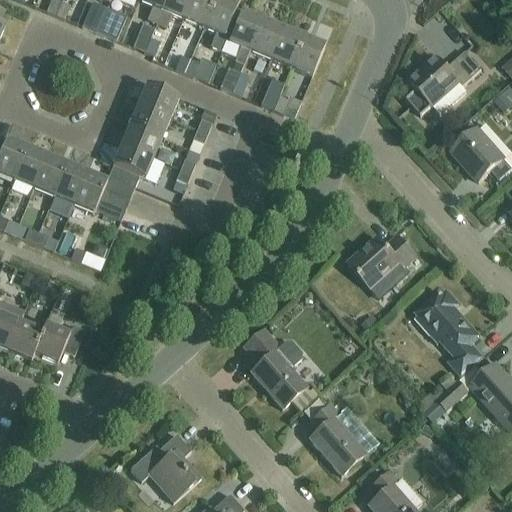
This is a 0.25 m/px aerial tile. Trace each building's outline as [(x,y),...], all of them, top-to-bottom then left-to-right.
[(157,26),(168,0),(143,0),(141,5),(153,10),(148,22),(157,26)] [(168,0),(157,26),(166,30),(171,18),(184,23),(193,0),(168,0)] [(215,0),(193,0),(184,23),(204,31),(217,0),(215,0)] [(238,9),(217,0),(204,31),(216,36),(209,51),(220,55),(227,41),(225,40),(238,9)] [(56,20),(62,7),(52,3),(47,16),(56,20)] [(92,5),(82,30),(89,33),(97,37),(103,24),(104,21),(108,12),(92,5)] [(70,10),(62,7),(56,20),(65,24),(70,10)] [(108,12),(104,21),(103,24),(97,37),(116,45),(127,20),(108,12)] [(232,97),(237,84),(240,77),(250,55),(263,24),(242,15),(229,46),(239,51),(231,71),(229,71),(220,92),(232,97)] [(284,33),(263,24),(250,55),(271,64),(284,33)] [(144,56),(150,43),(155,32),(142,26),(132,51),(144,56)] [(284,33),(271,64),(291,72),(304,42),(284,33)] [(304,42),(291,72),(311,81),(324,50),(304,42)] [(150,43),(144,56),(154,60),(159,47),(150,43)] [(420,120),(432,110),(440,119),(467,96),(462,90),(481,73),(465,56),(446,72),(437,62),(411,86),(418,93),(405,104),(420,120)] [(184,78),(190,65),(180,61),(175,74),(184,78)] [(198,68),(190,65),(184,78),(208,87),(217,67),(201,61),(198,68)] [(237,84),(232,97),(241,101),(249,81),(240,77),(237,84)] [(274,114),(279,101),(285,88),(271,83),(261,109),(274,114)] [(138,108),(168,121),(177,101),(146,88),(138,108)] [(495,106),(505,117),(511,110),(511,93),(511,92),(495,106)] [(288,105),(279,101),(274,114),(293,123),(301,105),(290,100),(288,105)] [(168,121),(138,108),(130,128),(160,141),(168,121)] [(494,127),(495,112),(483,111),(482,126),(494,127)] [(205,114),(201,123),(211,128),(215,118),(205,114)] [(196,133),(207,138),(210,129),(200,124),(196,133)] [(511,157),(484,127),(478,133),(452,156),(479,186),(491,175),(497,183),(511,171),(511,169),(511,157)] [(130,128),(121,149),(152,161),(160,141),(130,128)] [(207,138),(196,133),(192,143),(188,153),(199,157),(207,138)] [(0,176),(13,182),(26,151),(6,142),(0,154),(0,176)] [(121,149),(108,180),(133,190),(138,180),(144,182),(152,161),(121,149)] [(13,182),(9,191),(29,199),(33,190),(46,159),(26,151),(13,182)] [(199,157),(188,153),(180,173),(190,177),(199,157)] [(66,168),(46,159),(33,190),(53,198),(66,168)] [(66,168),(53,198),(74,207),(86,176),(66,168)] [(190,177),(180,173),(176,183),(186,187),(190,177)] [(106,185),(86,176),(74,207),(94,215),(94,213),(120,224),(124,213),(99,203),(104,191),(106,185)] [(108,180),(106,185),(104,191),(129,202),(133,190),(108,180)] [(104,191),(99,203),(124,213),(129,202),(104,191)] [(18,227),(0,219),(0,233),(13,239),(18,227)] [(18,227),(13,239),(33,247),(38,235),(18,227)] [(48,239),(38,235),(33,247),(43,251),(48,239)] [(379,241),(349,267),(371,292),(374,295),(403,269),(404,271),(417,260),(399,239),(387,250),(379,241)] [(81,267),(85,256),(75,251),(70,262),(81,267)] [(39,281),(34,292),(44,296),(49,285),(39,281)] [(462,379),(483,360),(472,347),(480,340),(455,312),(459,309),(447,295),(443,298),(440,295),(416,317),(455,361),(450,366),(462,379)] [(0,351),(8,355),(20,327),(23,319),(0,309),(0,351)] [(50,320),(46,329),(34,358),(58,368),(63,357),(74,362),(85,335),(73,330),(69,339),(58,334),(62,325),(50,320)] [(361,331),(368,339),(380,329),(373,321),(361,331)] [(20,327),(8,355),(31,365),(34,358),(43,337),(20,327)] [(307,390),(290,370),(302,360),(302,355),(291,343),(286,342),(280,348),(264,330),(244,349),(260,367),(251,375),(283,412),(307,390)] [(89,331),(82,349),(84,349),(91,352),(98,335),(89,331)] [(511,385),(496,368),(471,391),(511,436),(511,435),(511,385)] [(451,379),(441,387),(448,395),(450,393),(457,386),(451,379)] [(448,395),(438,404),(436,405),(427,413),(426,414),(435,424),(447,414),(467,396),(458,385),(457,386),(450,393),(448,395)] [(430,398),(421,406),(427,413),(436,405),(430,398)] [(346,410),(340,416),(331,407),(311,424),(319,434),(310,442),(342,478),(366,457),(378,446),(346,410)] [(433,443),(436,436),(424,430),(421,437),(433,443)] [(176,505),(202,482),(183,461),(190,455),(176,439),(159,454),(156,450),(130,473),(142,486),(152,477),(176,505)] [(378,501),(368,509),(371,511),(414,511),(393,488),(399,483),(390,474),(370,491),(378,501)] [(241,511),(229,498),(213,511),(211,511),(209,509),(205,511),(241,511)]
